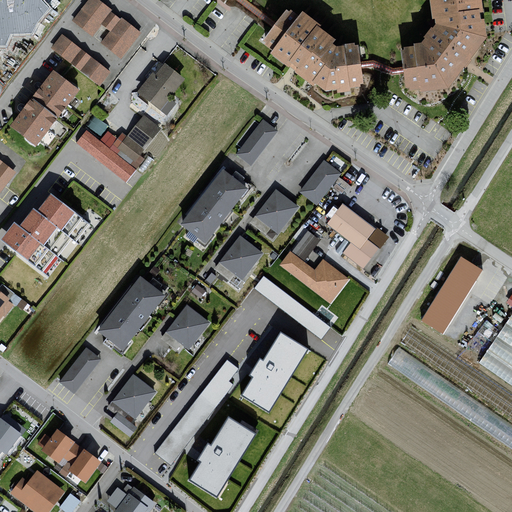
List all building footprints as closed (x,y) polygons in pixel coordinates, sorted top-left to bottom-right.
[(0,0),(0,46),(5,47),(13,35),(34,34),(52,8),(43,0),(0,0)] [(93,0),(91,0),(73,24),(94,38),(101,28),(110,15),(112,14),(93,0)] [(430,0),(432,29),(422,48),(400,53),(406,95),(447,92),(485,41),(480,0),(430,0)] [(110,15),(101,28),(110,35),(121,21),(110,15)] [(336,49),(289,15),(261,50),(326,96),(364,91),(357,49),(336,49)] [(110,35),(101,46),(121,61),(140,35),(121,21),(110,35)] [(61,38),(52,51),(99,90),(110,75),(61,38)] [(152,76),(137,95),(167,116),(175,105),(170,103),(185,82),(164,66),(152,76)] [(51,75),(31,101),(59,122),(78,94),(51,75)] [(59,122),(31,101),(9,131),(37,150),(59,122)] [(89,124),(101,133),(108,123),(96,114),(89,124)] [(161,130),(144,117),(118,151),(135,164),(161,130)] [(276,132),(262,120),(237,155),(251,165),(276,132)] [(0,162),(0,195),(15,174),(0,162)] [(323,162),(300,195),(317,207),(341,174),(323,162)] [(223,172),(181,228),(206,247),(249,191),(223,172)] [(300,208),(276,190),(254,217),(278,236),(300,208)] [(59,229),(64,233),(79,213),(49,192),(22,228),(15,223),(2,242),(30,263),(42,245),(46,248),(59,229)] [(342,205),(327,227),(349,244),(342,255),(362,271),(378,251),(367,241),(375,232),(342,205)] [(307,259),(321,238),(307,229),(293,250),(307,259)] [(241,237),(220,266),(242,283),(263,255),(241,237)] [(350,281),(323,261),(315,272),(290,252),(278,267),(330,307),(350,281)] [(422,322),(443,334),(482,270),(462,258),(422,322)] [(254,287),(322,336),(331,324),(263,275),(254,287)] [(140,280),(98,334),(122,354),(165,298),(140,280)] [(0,320),(13,303),(0,293),(0,320)] [(187,307),(166,334),(188,353),(211,325),(187,307)] [(511,316),(475,370),(411,327),(386,365),(511,449),(511,316)] [(301,345),(282,334),(264,363),(259,360),(251,374),(254,375),(242,395),(267,410),(289,373),(285,371),(301,345)] [(86,350),(59,384),(74,396),(101,361),(86,350)] [(230,379),(239,366),(226,357),(157,452),(173,464),(233,382),(230,379)] [(133,378),(111,405),(134,421),(157,394),(133,378)] [(1,417),(0,418),(0,446),(5,450),(8,452),(22,433),(1,417)] [(257,436),(229,419),(213,446),(209,444),(198,462),(202,464),(191,482),(219,499),(257,436)] [(76,444),(57,430),(40,451),(59,465),(63,460),(69,464),(76,458),(79,449),(75,446),(76,444)] [(100,463),(83,451),(68,472),(85,484),(100,463)] [(49,511),(64,493),(37,472),(27,483),(22,479),(10,495),(32,511),(49,511)] [(131,490),(115,511),(152,511),(156,507),(131,490)] [(71,491),(60,505),(68,511),(71,511),(81,499),(71,491)]
